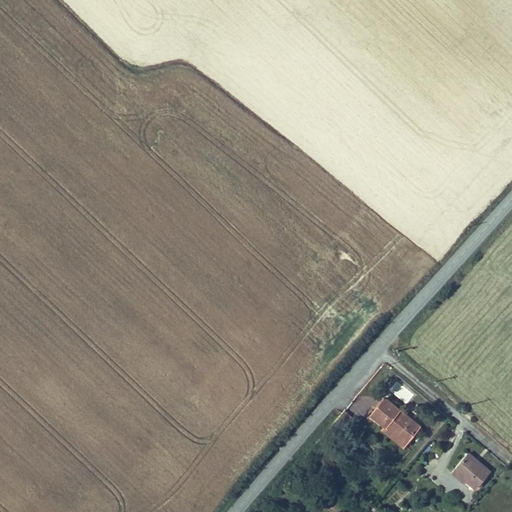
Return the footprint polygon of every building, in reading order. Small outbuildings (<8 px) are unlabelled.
[(427,422),(390,395),(377,413),(392,425),(394,422),(415,437),(427,422)] [(351,410),(344,417),(353,425),(360,418),(351,410)] [(410,444),(415,437),(394,422),(392,425),(389,428),(410,444)] [(499,468),(477,448),(463,464),(475,474),(485,483),(499,468)] [(475,474),(463,464),(460,467),(472,478),(475,474)]
